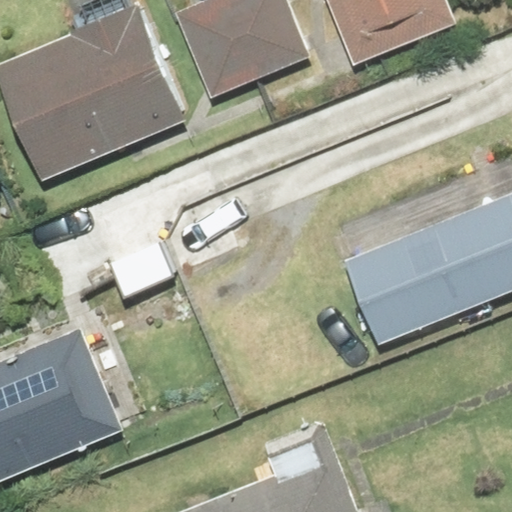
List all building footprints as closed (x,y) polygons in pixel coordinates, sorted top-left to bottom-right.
[(205,0),(172,14),(209,103),(308,63),(303,51),(316,46),(297,0),(205,0)] [(442,0),(324,0),(351,67),(454,27),(442,0)] [(0,68),(0,95),(36,184),(181,126),(131,1),(59,30),(64,43),(0,68)] [(232,251),(201,175),(86,222),(118,298),(232,251)] [(511,294),(511,195),(340,266),(375,350),(511,294)] [(0,483),(122,434),(80,332),(0,365),(0,483)] [(260,461),(268,480),(188,511),(357,511),(321,421),(261,445),(267,458),(260,461)]
